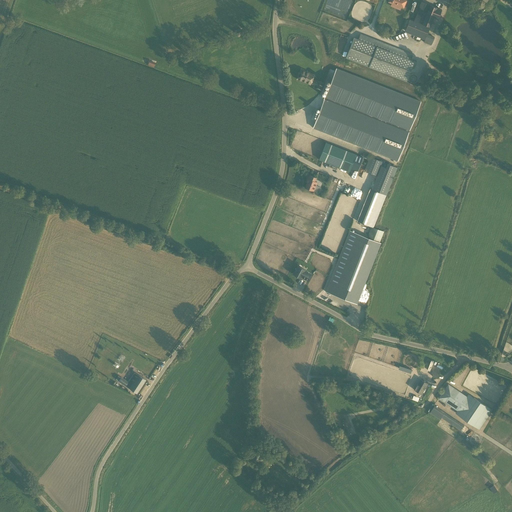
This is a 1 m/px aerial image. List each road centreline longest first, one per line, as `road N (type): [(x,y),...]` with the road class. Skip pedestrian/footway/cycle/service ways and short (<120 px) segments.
road 1 (unclassified): [(91,511),(100,467),(125,427),(245,266)]
road 2 (unclassified): [(508,368),(370,335),(245,266)]
road 3 (unclassified): [(245,266),(283,165),(278,0)]
